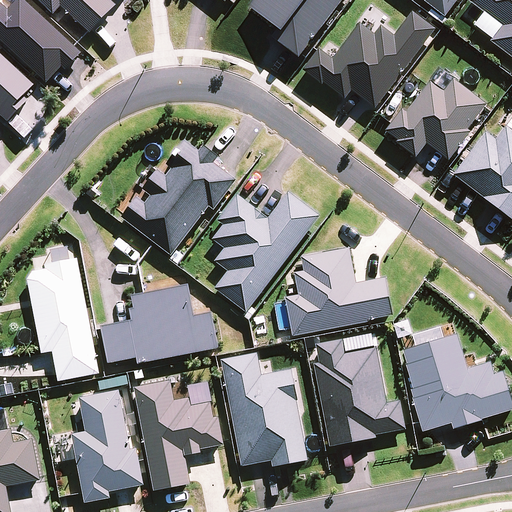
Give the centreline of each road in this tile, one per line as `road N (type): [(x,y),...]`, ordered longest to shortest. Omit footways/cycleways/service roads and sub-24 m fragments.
road 1 (residential): [(511,298),(262,106),(212,84),(152,87),(105,109),(0,220)]
road 2 (residential): [(330,511),(511,476)]
